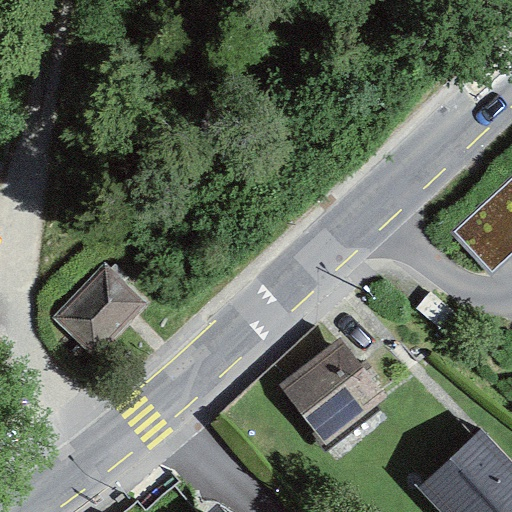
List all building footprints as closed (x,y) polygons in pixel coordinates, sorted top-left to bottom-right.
[(511,181),(457,233),(494,274),(511,257),(511,181)] [(137,314),(105,281),(64,320),(96,353),(137,314)] [(378,398),(334,349),(286,392),(330,441),(378,398)] [(511,511),(511,479),(475,441),(424,491),(444,511),(511,511)] [(228,511),(220,503),(210,511),(228,511)]
